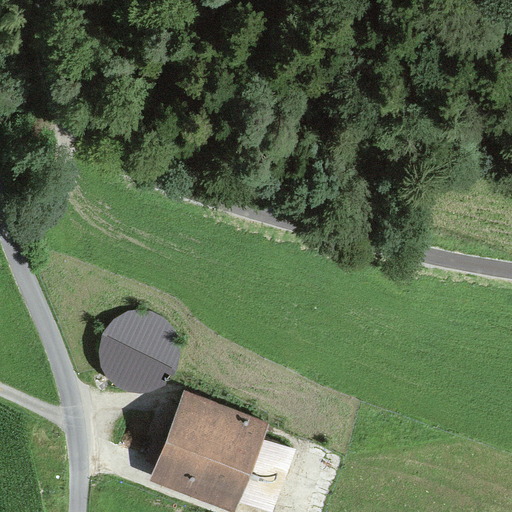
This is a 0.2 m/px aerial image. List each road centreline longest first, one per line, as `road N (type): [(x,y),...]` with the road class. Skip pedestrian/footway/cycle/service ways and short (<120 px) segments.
road 1 (unclassified): [(511,270),(368,242),(109,153),(81,133),(56,92),(45,0)]
road 2 (unclassified): [(79,511),(84,456),(71,371),(0,216)]
